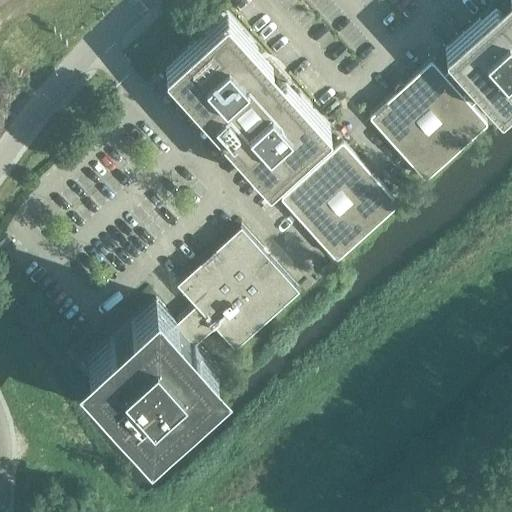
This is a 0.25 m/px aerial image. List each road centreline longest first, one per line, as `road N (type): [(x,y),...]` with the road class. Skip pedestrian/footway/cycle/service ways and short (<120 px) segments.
road 1 (unknown): [(136,87),(32,222),(30,246),(55,271)]
road 2 (unknown): [(55,271),(96,302),(112,299),(226,189)]
road 3 (unclassified): [(0,151),(148,0)]
road 4 (unknown): [(182,139),(55,271)]
